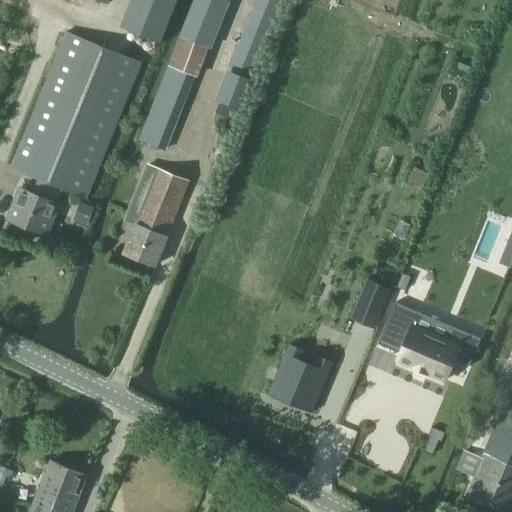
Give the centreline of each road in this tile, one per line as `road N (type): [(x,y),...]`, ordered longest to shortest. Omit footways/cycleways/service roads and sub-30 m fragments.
road 1 (tertiary): [(345,511),(0,343)]
road 2 (track): [(120,0),(112,21),(60,19),(0,188)]
